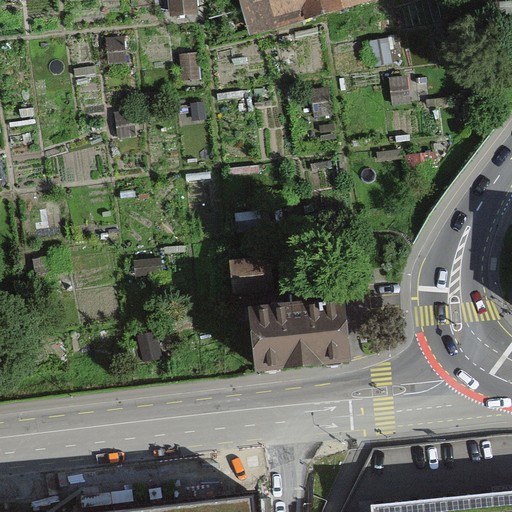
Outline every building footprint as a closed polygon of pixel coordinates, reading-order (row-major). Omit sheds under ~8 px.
[(197,0),(168,0),(170,18),(199,15),(197,0)] [(248,0),(257,30),(361,0),(248,0)] [(279,257),(235,259),(236,291),(280,290),(279,257)] [(249,315),(256,375),(351,364),(344,304),(249,315)] [(0,508),(0,511),(254,511),(250,482),(0,508)] [(511,511),(511,489),(383,499),(383,511),(511,511)]
